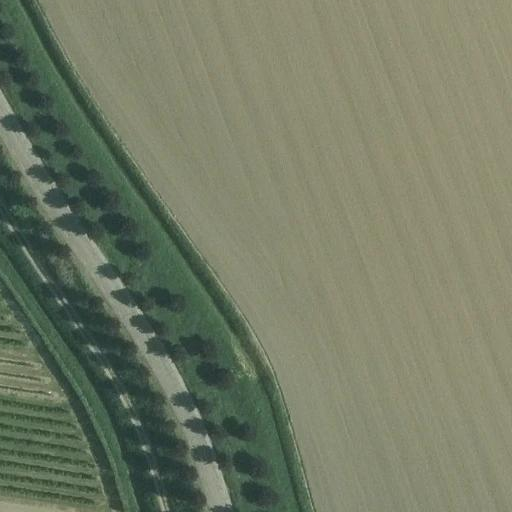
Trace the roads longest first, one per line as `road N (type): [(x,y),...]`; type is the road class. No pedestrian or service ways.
road 1 (tertiary): [(221,511),(189,419),(0,109)]
road 2 (track): [(166,511),(139,422),(0,209)]
